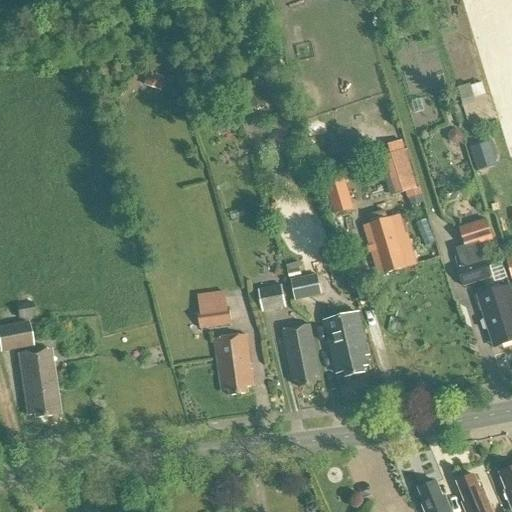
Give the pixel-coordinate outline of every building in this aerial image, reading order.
[(161,92),(166,80),(149,75),(145,87),(161,92)] [(484,81),(460,87),(463,101),(488,95),(484,81)] [(252,111),(271,105),(266,90),(247,96),(252,111)] [(490,144),(470,150),(478,173),(497,167),(490,144)] [(379,161),(391,198),(413,192),(415,199),(422,197),(420,190),(418,191),(406,152),(379,161)] [(379,278),(416,266),(402,218),(365,229),(379,278)] [(486,222),(459,231),(465,251),(492,242),(486,222)] [(327,250),(331,263),(343,259),(339,247),(327,250)] [(294,263),(293,257),(283,259),(287,280),(300,278),(296,262),(294,263)] [(484,263),(458,271),(463,289),(490,280),(484,263)] [(296,304),(322,299),(318,278),(292,283),(296,304)] [(265,315),(287,310),(282,288),(260,292),(265,315)] [(511,296),(509,289),(478,299),(485,322),(481,324),(484,332),(488,331),(494,350),(511,344),(511,296)] [(228,310),(226,294),(198,298),(201,318),(199,319),(201,331),(233,327),(230,310),(228,310)] [(35,318),(33,308),(32,305),(17,308),(19,321),(35,318)] [(368,358),(358,317),(325,325),(337,377),(345,375),(346,380),(364,376),(362,370),(367,369),(364,359),(368,358)] [(9,328),(0,329),(0,343),(3,356),(35,349),(32,334),(29,322),(9,328)] [(315,379),(320,378),(310,328),(283,333),(292,384),(297,383),(298,390),(317,387),(315,379)] [(254,389),(247,338),(215,342),(222,394),(229,393),(230,399),(248,396),(247,390),(254,389)] [(34,421),(59,418),(50,352),(18,357),(27,419),(34,418),(34,421)] [(511,471),(501,476),(507,492),(504,493),(506,496),(505,498),(507,503),(509,503),(511,511),(511,471)] [(491,511),(483,492),(481,493),(474,477),(457,485),(465,505),(463,506),(465,511),(491,511)] [(449,511),(444,499),(442,500),(436,485),(419,492),(425,507),(422,508),(423,511),(449,511)]
